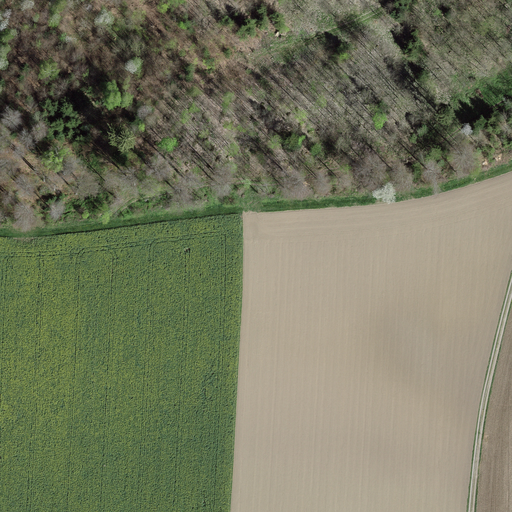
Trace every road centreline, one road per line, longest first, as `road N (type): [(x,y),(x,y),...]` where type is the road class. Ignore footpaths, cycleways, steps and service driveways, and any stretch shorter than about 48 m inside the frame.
road 1 (track): [(511,98),(443,143),(379,162),(227,180),(143,198),(101,218)]
road 2 (track): [(511,287),(483,402),(471,511)]
